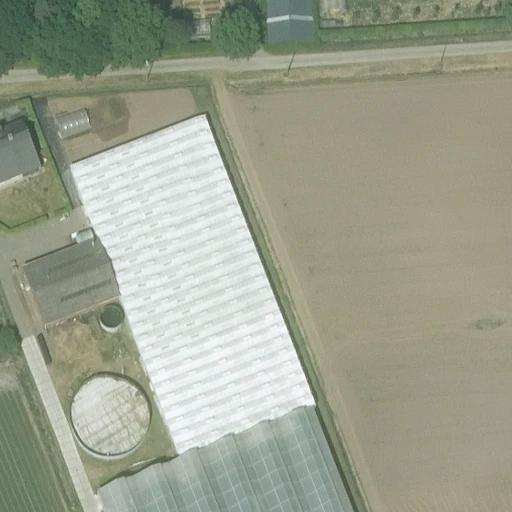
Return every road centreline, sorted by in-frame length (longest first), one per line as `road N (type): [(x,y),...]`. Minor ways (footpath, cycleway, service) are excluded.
road 1 (unclassified): [(0,83),(511,49)]
road 2 (track): [(27,341),(91,511)]
